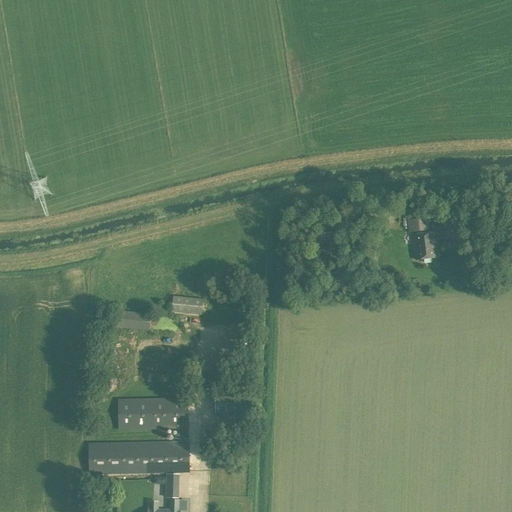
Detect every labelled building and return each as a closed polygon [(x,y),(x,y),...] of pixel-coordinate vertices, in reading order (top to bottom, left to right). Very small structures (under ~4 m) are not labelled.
[(439,210),(425,211),(425,212),(426,219),(440,217),(439,210)] [(426,219),(425,212),(408,214),(409,220),(407,220),(409,233),(430,231),(428,219),(426,220),(426,219)] [(416,260),(438,258),(435,233),(413,235),(416,260)] [(181,296),(181,310),(203,310),(203,296),(181,296)] [(104,328),(150,332),(151,314),(121,311),(120,317),(105,316),(104,328)] [(245,394),(215,394),(215,414),(245,414),(245,394)] [(88,444),(89,476),(190,473),(187,398),(118,400),(118,431),(179,429),(179,442),(88,444)] [(150,510),(149,510),(148,511),(180,511),(179,511),(180,501),(170,501),(170,510),(158,510),(159,502),(150,502),(150,510)]
